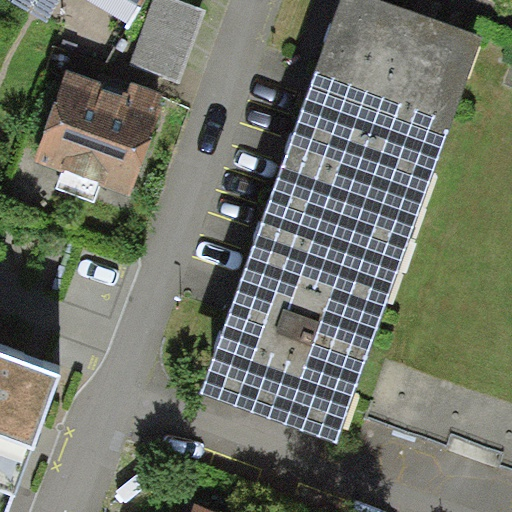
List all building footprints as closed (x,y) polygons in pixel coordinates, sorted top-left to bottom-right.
[(0,0),(44,27),(60,0),(86,0),(129,26),(145,0),(0,0)] [(169,0),(156,0),(132,67),(180,84),(205,13),(169,0)] [(482,47),(345,0),(344,0),(314,87),(243,284),(204,403),(340,450),(482,47)] [(126,96),(71,77),(39,166),(134,200),(169,100),(130,86),(126,96)] [(0,510),(55,366),(0,345),(0,510)]
